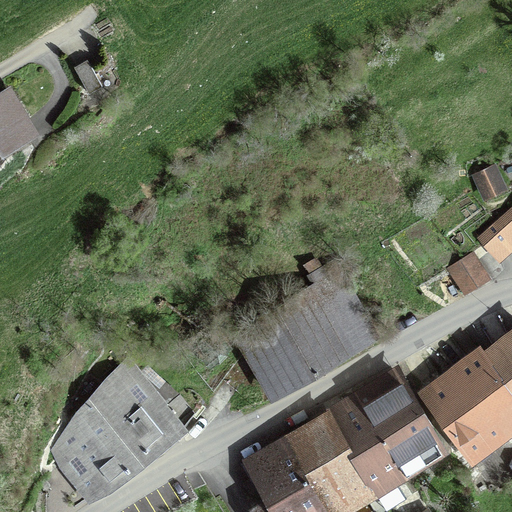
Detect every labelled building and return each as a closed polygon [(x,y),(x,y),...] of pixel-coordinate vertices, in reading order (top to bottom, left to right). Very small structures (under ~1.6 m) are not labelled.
[(74,67),(89,93),(102,85),(87,60),(74,67)] [(0,155),(33,135),(6,90),(0,93),(0,155)] [(493,169),(475,178),(484,195),(502,187),(493,169)] [(511,246),(511,228),(502,217),(481,236),(500,257),(511,246)] [(464,292),(488,279),(469,252),(447,267),(464,292)] [(310,277),(315,285),(237,329),(276,398),(373,337),(348,287),(351,284),(336,261),(310,277)] [(232,348),(205,320),(186,337),(214,365),(232,348)] [(511,332),(484,354),(511,393),(511,332)] [(511,428),(511,393),(484,354),(481,349),(422,397),(469,460),(508,431),(511,428)] [(53,448),(93,498),(185,429),(180,423),(193,412),(179,395),(166,407),(127,362),(110,377),(78,412),(53,448)] [(361,395),(327,416),(370,494),(371,496),(376,493),(381,501),(397,492),(392,483),(444,451),(405,380),(366,403),(361,395)] [(370,511),(363,499),(370,494),(327,416),(242,463),(251,480),(257,477),(268,498),(254,507),(257,511),(370,511)]
